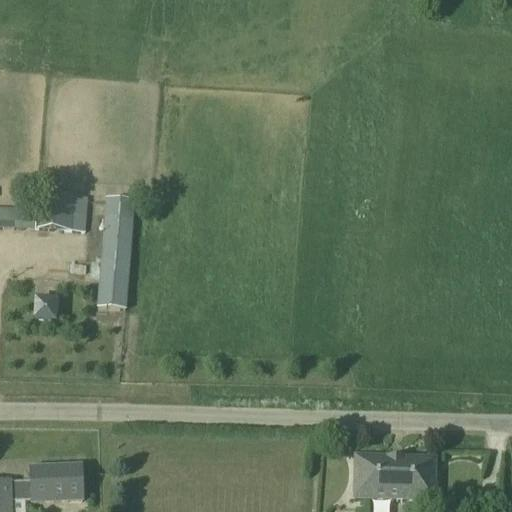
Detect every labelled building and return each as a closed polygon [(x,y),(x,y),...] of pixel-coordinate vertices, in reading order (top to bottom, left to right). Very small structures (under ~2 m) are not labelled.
[(88,233),(89,199),(73,198),(74,180),(45,179),(44,211),(56,211),(55,231),(88,233)] [(106,201),(97,311),(126,314),(135,204),(106,201)] [(36,212),(35,212),(0,209),(0,233),(35,235),(36,212)] [(41,300),(40,324),(66,325),(66,301),(41,300)] [(354,503),(434,504),(435,461),(355,459),(354,503)] [(29,474),(30,486),(30,506),(82,504),(81,472),(79,472),(79,475),(58,476),(58,473),(29,474)] [(0,511),(12,511),(11,486),(11,484),(0,484),(0,511)]
